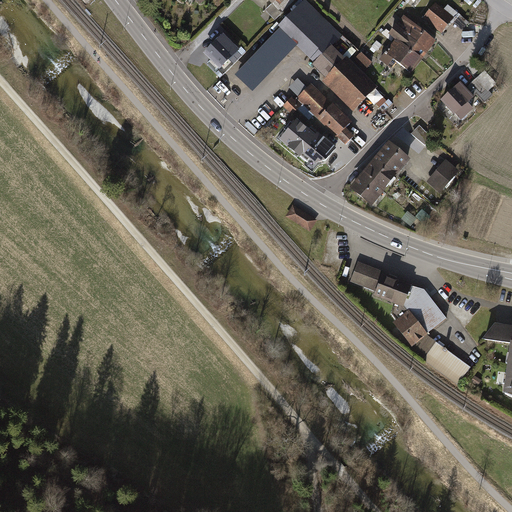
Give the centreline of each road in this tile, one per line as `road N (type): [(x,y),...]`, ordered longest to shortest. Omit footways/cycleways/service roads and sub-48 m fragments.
road 1 (track): [(43,0),(300,290),(511,509)]
road 2 (track): [(376,511),(0,81)]
road 3 (primary): [(322,206),(220,127),(114,0)]
road 4 (residential): [(507,9),(322,206)]
road 5 (primary): [(511,275),(441,260),(322,206)]
